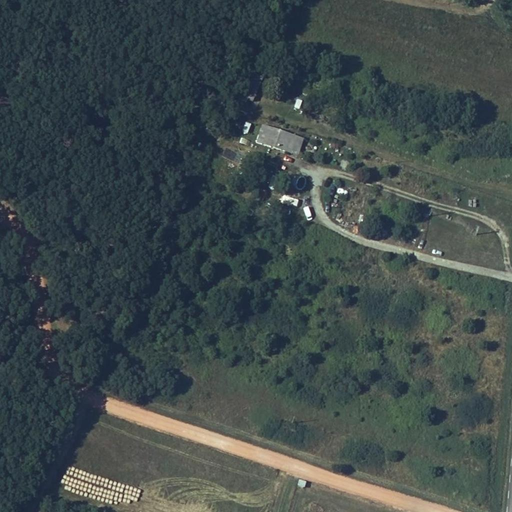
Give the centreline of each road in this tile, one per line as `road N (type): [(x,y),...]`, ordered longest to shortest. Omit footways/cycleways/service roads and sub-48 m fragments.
road 1 (track): [(0,215),(25,235),(35,258),(54,376),(70,394),(436,511)]
road 2 (track): [(511,278),(350,236),(319,209),(317,176),(326,169),(492,221),(506,262)]
